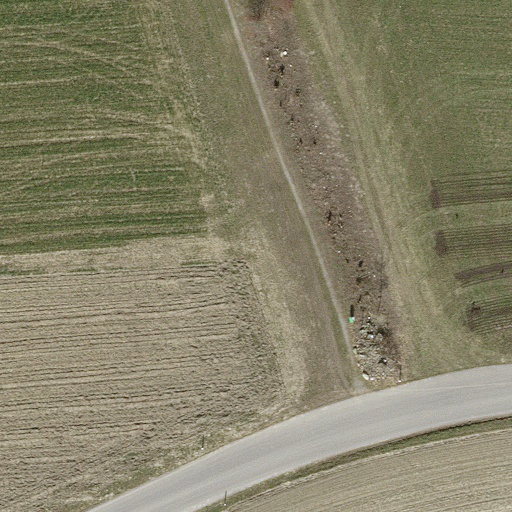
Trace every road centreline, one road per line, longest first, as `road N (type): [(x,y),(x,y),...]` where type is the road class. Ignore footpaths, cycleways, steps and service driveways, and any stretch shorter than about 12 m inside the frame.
road 1 (track): [(355,426),(217,0)]
road 2 (unclassified): [(159,511),(270,458),(428,400),(511,393)]
